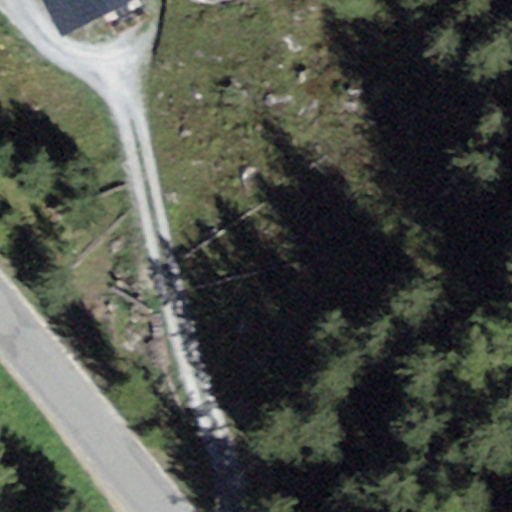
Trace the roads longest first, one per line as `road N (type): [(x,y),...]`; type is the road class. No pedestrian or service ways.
road 1 (track): [(237,511),(232,472),(200,401),(165,272),(132,120),(92,73),(48,49),(11,0)]
road 2 (tertiary): [(0,313),(164,511)]
